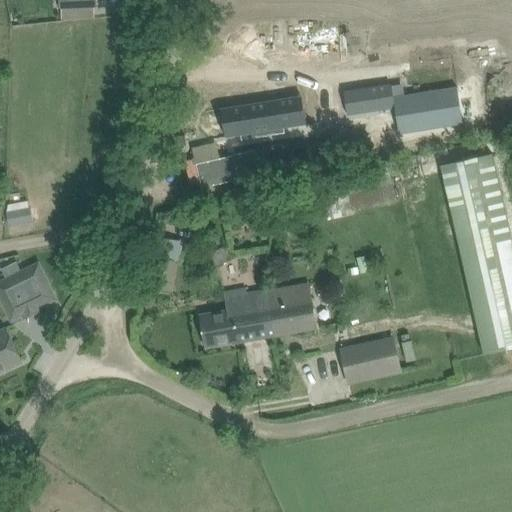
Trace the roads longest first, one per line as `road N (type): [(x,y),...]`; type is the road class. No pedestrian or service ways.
road 1 (unclassified): [(0,465),(127,245),(178,0)]
road 2 (track): [(56,373),(120,366),(229,418),(275,429),(511,378)]
